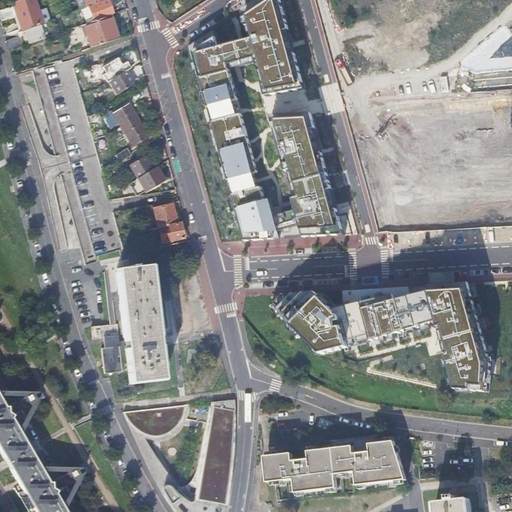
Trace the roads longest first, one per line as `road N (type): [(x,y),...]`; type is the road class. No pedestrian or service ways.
road 1 (residential): [(158,511),(138,485),(72,328),(0,70)]
road 2 (residential): [(245,377),(371,424),(511,435)]
road 3 (residential): [(298,0),(370,240),(370,263)]
road 4 (unclassified): [(218,275),(156,46)]
road 5 (residential): [(218,275),(370,263)]
road 6 (unknown): [(60,70),(99,212)]
road 7 (residential): [(370,263),(511,255)]
road 8 (unclassified): [(232,511),(245,377)]
